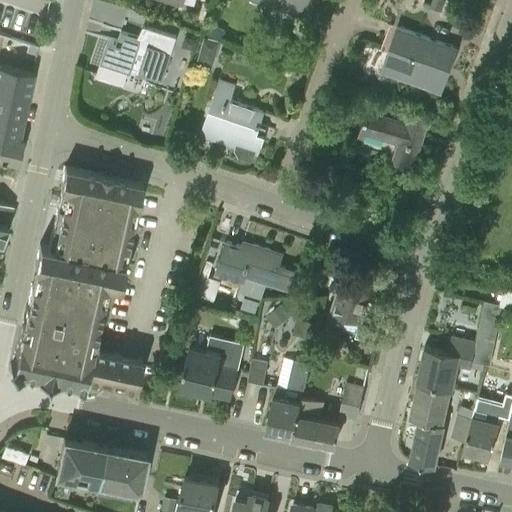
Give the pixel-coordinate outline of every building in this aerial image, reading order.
[(171,0),(179,3),(178,8),(181,9),(183,0),(171,0)] [(254,0),(304,16),(309,0),(254,0)] [(445,0),(432,0),(431,5),(444,10),(448,1),(445,0)] [(209,23),(206,33),(221,39),(224,29),(209,23)] [(107,40),(100,60),(117,65),(161,79),(167,60),(169,52),(175,36),(145,26),(141,37),(120,31),(116,43),(107,40)] [(392,40),(386,54),(393,56),(387,71),(437,89),(446,65),(448,66),(455,47),(396,26),(392,40)] [(184,32),(182,38),(184,46),(194,49),(198,37),(184,32)] [(204,36),(196,58),(204,60),(214,55),(219,42),(204,36)] [(0,158),(16,162),(17,162),(22,137),(19,137),(33,71),(9,66),(0,63),(0,158)] [(209,108),(199,137),(235,149),(238,156),(246,158),(253,155),(254,153),(257,154),(263,134),(255,131),(262,109),(230,98),(235,83),(219,78),(209,108)] [(367,110),(354,146),(360,148),(366,131),(397,142),(392,158),(412,165),(424,128),(428,117),(408,110),(404,121),(367,108),(367,110)] [(20,326),(10,363),(11,365),(15,371),(18,369),(38,374),(38,376),(55,380),(56,378),(83,384),(85,375),(89,376),(106,379),(109,380),(113,381),(130,385),(135,386),(135,385),(136,383),(141,361),(141,358),(137,357),(127,355),(119,353),(112,351),(95,348),(91,347),(94,332),(106,281),(119,284),(124,262),(123,261),(131,225),(131,224),(136,204),(137,205),(141,183),(142,183),(112,176),(113,171),(102,169),(102,170),(101,173),(64,165),(59,187),(60,187),(48,245),(40,243),(39,243),(34,265),(35,265),(26,304),(25,304),(20,326)] [(0,241),(7,223),(6,223),(13,205),(0,199),(0,241)] [(226,240),(215,272),(232,278),(232,277),(241,280),(243,281),(245,276),(265,283),(285,290),(292,269),(277,264),(281,252),(253,243),(251,249),(240,245),(226,240)] [(335,292),(329,311),(360,322),(373,284),(353,277),(341,273),(335,292)] [(202,274),(195,294),(210,299),(217,279),(202,274)] [(511,287),(504,287),(503,301),(511,301),(511,287)] [(281,301),(265,314),(274,326),(291,313),(281,301)] [(476,340),(471,359),(485,363),(489,364),(491,354),(499,315),(483,311),(482,311),(475,340),(476,340)] [(249,316),(246,334),(255,336),(258,318),(249,316)] [(177,370),(174,383),(202,389),(230,396),(243,341),(223,337),(223,338),(215,336),(209,334),(205,347),(189,343),(182,371),(177,370)] [(420,362),(416,378),(451,386),(455,369),(456,363),(470,366),(471,359),(476,340),(475,340),(451,334),(447,350),(424,345),(420,362)] [(251,356),(247,379),(263,383),(267,359),(251,356)] [(272,393),(265,426),(292,432),(293,433),(301,394),(309,361),(293,358),(287,384),(287,386),(276,384),(274,384),(272,393)] [(416,378),(408,414),(419,417),(409,458),(433,464),(444,421),(443,421),(451,386),(416,378)] [(345,380),(338,413),(355,418),(356,418),(363,384),(345,380)] [(463,440),(461,447),(462,447),(489,454),(498,419),(499,414),(509,416),(510,411),(510,408),(511,401),(511,383),(503,381),(499,399),(478,394),(475,407),(472,417),(469,416),(463,440)] [(301,394),(293,433),(334,442),(335,440),(339,418),(320,413),(324,399),(301,394)] [(456,412),(449,435),(463,440),(469,416),(472,417),(475,407),(472,406),(460,404),(458,413),(456,412)] [(511,411),(510,411),(509,416),(508,421),(500,457),(511,459),(511,411)] [(59,456),(55,472),(97,480),(104,444),(103,444),(93,442),(81,439),(63,436),(59,456)] [(7,443),(4,453),(26,460),(29,450),(7,443)] [(104,444),(97,480),(138,489),(145,452),(112,445),(107,444),(104,444)] [(179,498),(176,510),(178,510),(186,511),(210,511),(218,482),(217,481),(184,475),(180,494),(179,498)] [(236,497),(232,511),(264,511),(268,497),(267,496),(249,493),(248,499),(236,497)] [(159,510),(166,511),(172,511),(176,498),(163,495),(159,510)] [(292,502),(289,511),(328,511),(330,505),(319,502),(317,508),(292,502)]
